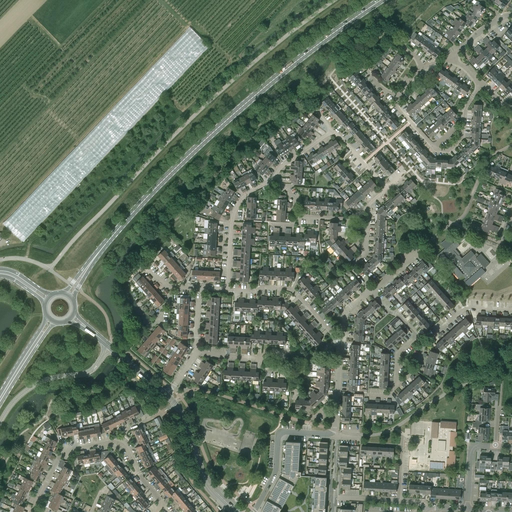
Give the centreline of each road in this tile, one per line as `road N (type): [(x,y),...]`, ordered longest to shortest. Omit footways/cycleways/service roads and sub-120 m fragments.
road 1 (primary): [(68,295),(180,163),(269,82),(380,0)]
road 2 (tertiary): [(236,511),(206,480),(166,392)]
road 3 (residential): [(253,511),(275,472),(278,435),(334,430)]
road 4 (unclassified): [(0,422),(29,388),(83,375),(106,350)]
road 5 (residential): [(227,290),(234,210),(276,177)]
road 6 (residential): [(227,290),(291,289),(337,341)]
road 7 (residential): [(32,509),(64,450),(119,442)]
